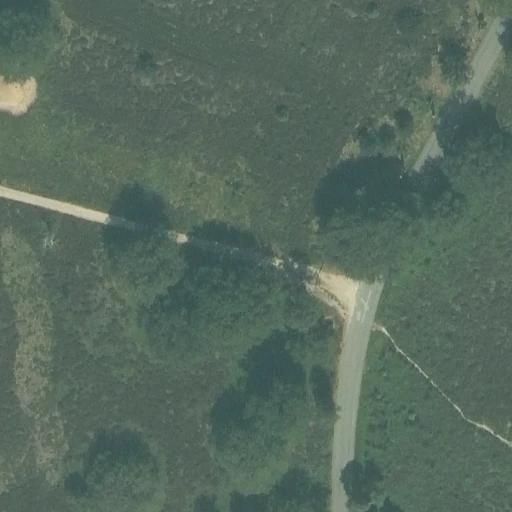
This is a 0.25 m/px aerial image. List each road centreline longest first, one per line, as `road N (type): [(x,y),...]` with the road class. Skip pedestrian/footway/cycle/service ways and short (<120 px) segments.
road 1 (unclassified): [(342,511),(348,384),(371,290),(403,212),(511,12)]
road 2 (track): [(371,290),(0,192)]
